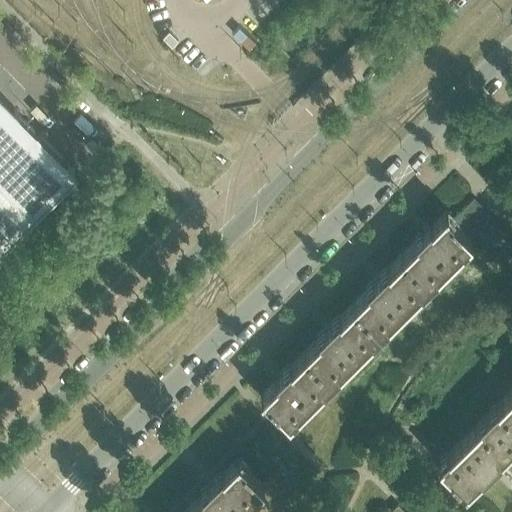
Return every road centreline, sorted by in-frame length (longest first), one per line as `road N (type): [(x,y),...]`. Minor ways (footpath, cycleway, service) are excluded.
road 1 (secondary): [(462,0),(0,466)]
road 2 (secondary): [(44,511),(511,57)]
